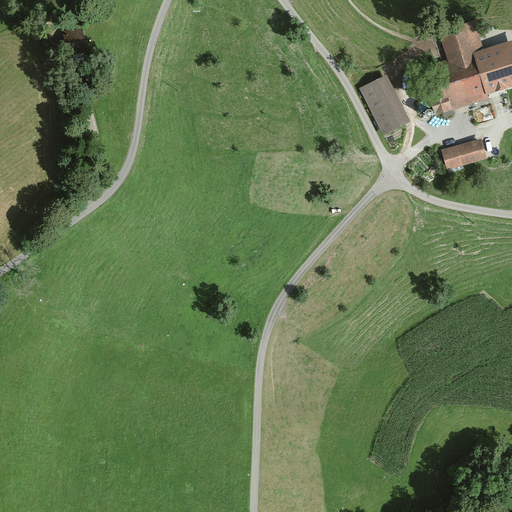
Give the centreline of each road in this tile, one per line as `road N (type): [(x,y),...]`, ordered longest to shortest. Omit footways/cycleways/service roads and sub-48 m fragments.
road 1 (track): [(254,511),(259,373),(271,319),(391,170)]
road 2 (unclassified): [(0,272),(117,182),(134,149),(151,47),(169,0)]
road 3 (unclassified): [(282,0),(348,87),(399,179),(429,199),(511,215)]
road 4 (track): [(0,28),(14,24),(51,36),(77,73),(97,156),(82,213)]
